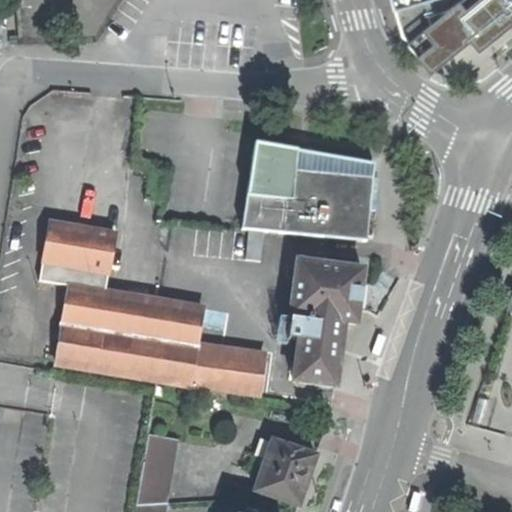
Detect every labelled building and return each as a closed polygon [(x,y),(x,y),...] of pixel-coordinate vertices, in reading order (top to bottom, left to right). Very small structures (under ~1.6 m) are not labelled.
[(411,40),(459,0),(393,0),(403,34),(411,40)] [(511,0),(459,0),(411,40),(429,53),(467,42),(477,26),(492,37),(511,21),(511,0)] [(255,143),(241,227),(248,228),(263,230),(365,239),(370,206),(372,195),(376,162),(348,158),(345,174),(302,169),(301,167),(295,167),(298,149),(255,143)] [(146,199),(161,202),(166,172),(152,169),(146,199)] [(41,282),(71,286),(58,364),(191,385),(259,394),(265,354),(197,347),(204,307),(107,292),(107,290),(102,289),(105,272),(110,273),(117,234),(51,224),(41,282)] [(260,260),(263,230),(248,228),(245,259),(260,260)] [(363,269),(297,260),(290,313),(302,315),(302,318),(291,317),(288,337),(299,338),(294,380),(335,385),(342,338),(344,321),(357,322),(359,300),(363,269)] [(378,351),(382,353),(389,333),(381,330),(376,345),(374,350),(378,351)] [(149,438),(137,507),(167,505),(178,442),(149,438)] [(254,492),(298,507),(306,485),(315,458),(271,442),(254,492)] [(419,495),(415,494),(409,511),(417,511),(421,501),(423,496),(419,495)]
